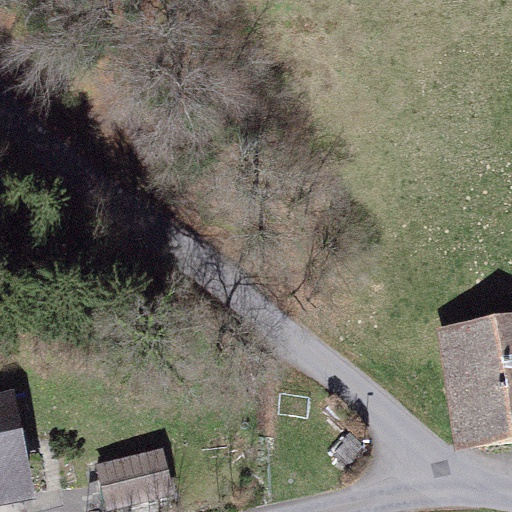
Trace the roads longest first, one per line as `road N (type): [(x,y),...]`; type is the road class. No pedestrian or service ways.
road 1 (unclassified): [(428,476),(387,415),(0,108)]
road 2 (unclassified): [(312,511),(428,476)]
